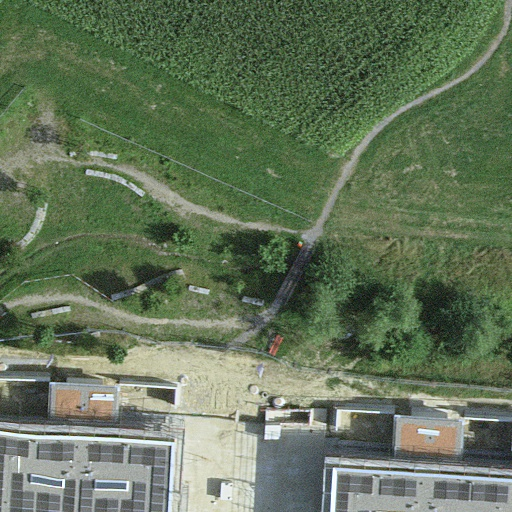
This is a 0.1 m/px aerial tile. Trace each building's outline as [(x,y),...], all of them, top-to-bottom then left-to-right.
[(0,511),(56,511),(61,411),(0,408),(0,511)] [(148,511),(153,414),(61,411),(56,511),(148,511)] [(409,511),(412,442),(320,439),(317,511),(409,511)] [(500,511),(504,446),(412,442),(409,511),(500,511)] [(511,511),(511,446),(504,446),(500,511),(511,511)]
